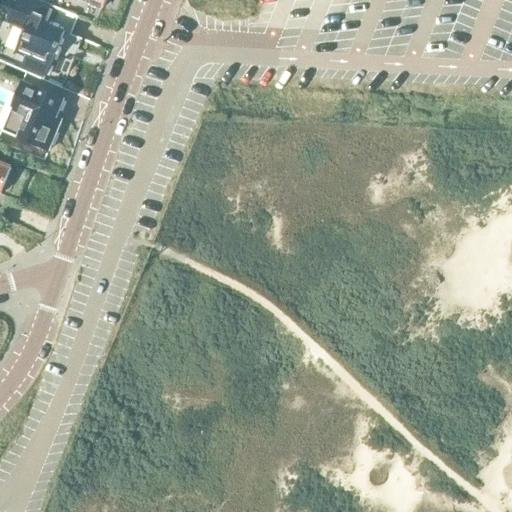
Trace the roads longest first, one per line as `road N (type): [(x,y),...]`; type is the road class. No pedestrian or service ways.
road 1 (tertiary): [(61,270),(158,0)]
road 2 (tertiary): [(0,402),(33,349),(61,270)]
